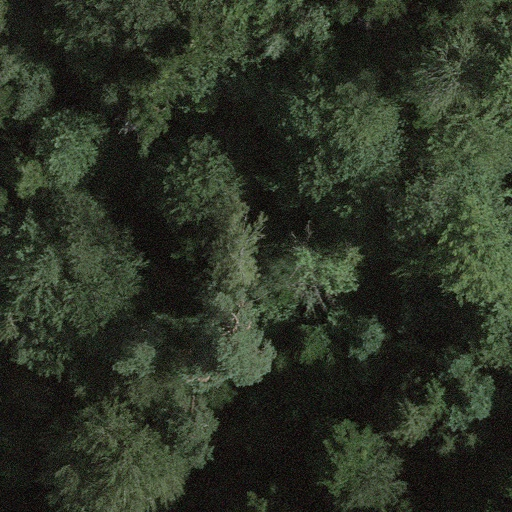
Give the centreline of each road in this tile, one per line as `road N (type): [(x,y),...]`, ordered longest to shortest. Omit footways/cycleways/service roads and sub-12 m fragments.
road 1 (track): [(0,318),(126,367),(259,451),(345,474),(450,460),(511,432)]
road 2 (track): [(511,332),(420,323),(371,294),(321,248),(111,0)]
